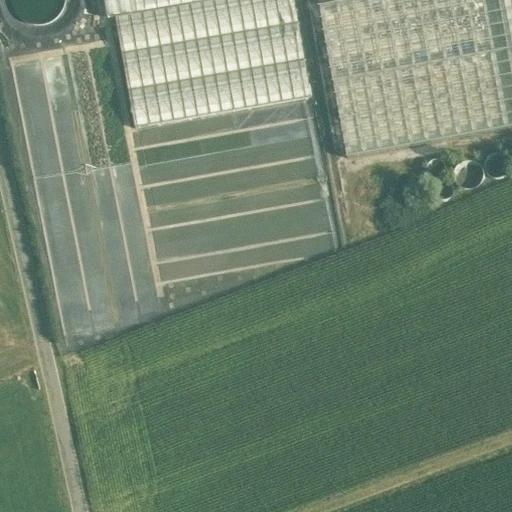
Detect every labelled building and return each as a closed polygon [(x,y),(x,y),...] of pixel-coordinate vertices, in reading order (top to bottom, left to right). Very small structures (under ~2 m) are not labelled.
[(103,0),(108,19),(115,18),(134,15),(131,0),(103,0)] [(219,0),(134,15),(115,18),(135,130),(311,98),(293,0),(219,0)] [(131,0),(134,15),(219,0),(131,0)] [(511,0),(318,0),(333,78),(348,159),(511,129),(511,0)] [(488,177),(492,180),(497,181),(502,180),(506,177),(508,174),(510,169),(510,165),(507,160),(504,157),(500,155),(495,155),(490,157),(487,160),(485,164),(484,169),(485,173),(488,177)] [(475,165),(470,162),(465,161),(460,162),(455,165),(452,170),(450,175),(451,180),(454,185),(458,189),(463,190),(468,190),(473,188),(477,185),(479,180),(480,174),(478,169),(475,165)] [(444,174),(444,169),(441,165),(437,163),(432,163),(428,166),(426,170),(427,175),(429,179),(434,181),(438,181),(442,178),(444,174)] [(434,201),(439,203),(444,202),(447,199),(449,194),(448,189),(444,186),(440,184),(435,185),(432,188),(430,193),(431,198),(434,201)]
